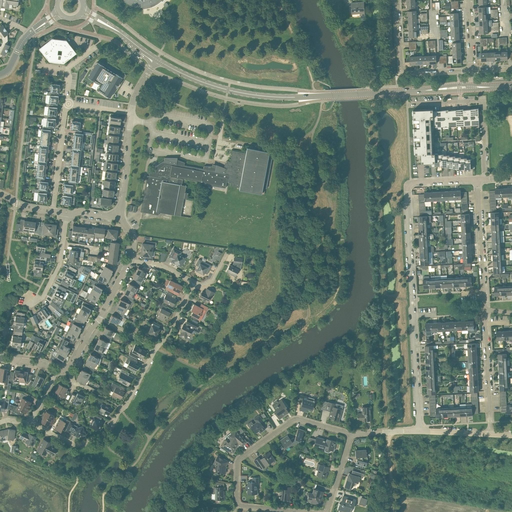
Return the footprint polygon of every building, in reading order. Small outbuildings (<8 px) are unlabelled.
[(0,0),(0,7),(8,8),(9,7),(16,8),(17,5),(18,5),(18,0),(0,0)] [(123,0),(125,1),(124,2),(127,4),(131,6),(135,7),(139,8),(143,8),(143,9),(147,8),(152,7),(151,6),(154,4),(154,6),(158,3),(162,1),(163,0),(123,0)] [(415,8),(415,1),(407,2),(407,8),(409,8),(409,11),(415,11),(415,8)] [(365,16),(364,2),(351,3),(352,6),(350,6),(350,11),(352,11),(352,14),(360,14),(360,16),(365,16)] [(2,40),(8,40),(7,35),(9,34),(5,29),(0,33),(0,34),(2,37),(2,40)] [(52,39),(49,41),(39,49),(49,62),(54,62),(55,63),(58,63),(59,63),(63,63),(76,53),(66,40),(64,40),(64,41),(61,41),(57,40),(54,39),(52,39)] [(453,49),(461,49),(460,42),(459,42),(459,39),(453,40),(453,43),(452,43),(453,49)] [(0,47),(7,51),(9,46),(8,45),(8,40),(2,40),(2,44),(1,46),(0,47)] [(102,95),(108,99),(115,89),(118,84),(121,79),(114,74),(114,75),(102,68),(103,67),(96,63),(86,79),(93,83),(93,82),(99,86),(96,91),(102,95)] [(47,95),(50,95),(54,96),(55,93),(59,93),(60,85),(51,84),(50,92),(48,92),(47,95)] [(46,107),(48,107),(53,107),(53,104),(57,105),(58,96),(54,96),(50,95),(49,104),(46,103),(46,107)] [(48,107),(47,115),(45,115),(44,118),(47,118),(51,119),(52,116),(56,116),(57,108),(53,107),(48,107)] [(471,109),(472,125),(479,125),(479,110),(479,108),(471,109)] [(430,166),(436,166),(435,153),(433,153),(431,118),(434,118),(433,111),(433,109),(430,109),(430,110),(428,111),(428,109),(413,110),(416,163),(430,163),(430,166)] [(457,126),(464,126),(463,110),(463,109),(456,110),(457,126)] [(464,126),(472,125),(471,109),(463,110),(464,126)] [(434,127),(442,127),(441,110),(433,111),(434,118),(434,127)] [(442,127),(449,127),(448,111),(448,110),(441,110),(442,127)] [(449,127),(457,126),(456,110),(448,111),(449,127)] [(113,117),(110,117),(110,123),(110,125),(114,126),(114,123),(119,124),(120,122),(121,118),(118,118),(118,116),(114,116),(113,117)] [(47,118),(46,127),(43,126),(43,129),(50,130),(50,127),(55,128),(56,119),(51,119),(47,118)] [(74,133),(81,134),(82,131),(79,131),(80,122),(72,121),(71,130),(75,130),(74,133)] [(120,127),(114,126),(110,125),(108,134),(113,135),(113,132),(118,133),(118,131),(119,131),(120,127)] [(50,130),(43,129),(41,129),(40,137),(49,139),(50,130)] [(73,141),(82,142),(83,134),(81,134),(74,133),(73,141)] [(119,136),(113,135),(108,134),(107,143),(108,144),(116,145),(116,142),(117,142),(117,140),(118,140),(119,136)] [(49,139),(40,137),(40,146),(48,147),(49,139)] [(82,142),(73,141),(72,149),(81,150),(82,142)] [(118,145),(116,145),(108,144),(107,153),(116,154),(116,151),(117,149),(118,149),(118,145)] [(48,147),(40,146),(39,154),(47,155),(48,147)] [(203,168),(201,181),(200,183),(225,188),(226,182),(231,183),(230,186),(239,188),(239,190),(244,191),(261,194),(263,188),(266,188),(271,164),(272,159),(268,158),(269,152),(247,148),(246,153),(232,150),(230,161),(227,161),(225,168),(216,165),(212,164),(212,166),(204,166),(203,168)] [(81,150),(72,149),(71,157),(80,159),(81,150)] [(107,153),(106,162),(115,163),(116,160),(116,158),(117,158),(118,154),(116,154),(107,153)] [(47,155),(39,154),(38,162),(46,163),(47,155)] [(80,159),(71,157),(70,166),(79,167),(80,159)] [(183,178),(201,181),(203,168),(202,168),(184,165),(185,162),(177,160),(177,158),(165,158),(164,161),(163,161),(156,166),(155,172),(150,171),(149,176),(147,176),(145,185),(146,185),(141,211),(140,211),(140,212),(158,215),(159,212),(174,215),(181,216),(184,198),(185,198),(187,197),(188,194),(187,192),(185,192),(186,186),(182,185),(183,178)] [(46,163),(38,162),(37,170),(46,171),(46,163)] [(106,162),(104,162),(103,171),(105,171),(110,172),(110,171),(111,169),(116,169),(116,167),(117,167),(117,163),(115,163),(106,162)] [(79,167),(70,166),(69,174),(78,175),(79,167)] [(46,171),(37,170),(36,178),(37,178),(44,179),(45,179),(46,171)] [(110,171),(110,172),(105,171),(104,180),(109,181),(110,178),(114,178),(115,176),(116,176),(116,172),(110,171)] [(77,183),(78,175),(69,174),(68,182),(69,182),(76,183),(77,183)] [(44,179),(37,178),(37,181),(39,181),(38,190),(43,190),(47,191),(48,182),(44,182),(44,179)] [(109,181),(104,180),(103,189),(113,190),(113,187),(114,185),(115,181),(109,181)] [(75,186),(76,183),(69,182),(68,185),(64,184),(63,193),(67,193),(72,194),(73,185),(75,186)] [(38,190),(36,189),(36,193),(38,193),(37,201),(46,202),(47,194),(43,193),(43,190),(38,190)] [(113,190),(103,189),(102,198),(111,199),(112,196),(112,194),(113,194),(114,190),(113,190)] [(74,194),(72,194),(67,193),(67,196),(63,196),(62,204),(71,205),(72,197),(74,197),(74,194)] [(102,198),(99,198),(98,202),(100,203),(100,204),(103,204),(103,205),(103,206),(104,207),(105,208),(106,207),(107,207),(108,206),(108,205),(111,205),(111,203),(112,203),(112,199),(111,199),(102,198)] [(17,224),(15,230),(19,231),(23,231),(23,230),(29,231),(30,221),(24,221),(24,225),(20,224),(17,224)] [(36,222),(30,221),(29,231),(34,232),(34,233),(38,234),(39,232),(39,227),(35,226),(36,222)] [(48,235),(50,224),(44,223),(43,232),(39,232),(38,234),(38,235),(42,236),(43,234),(48,235)] [(56,225),(50,224),(48,235),(54,235),(54,237),(57,238),(58,231),(55,230),(56,225)] [(75,236),(77,237),(78,227),(79,225),(76,225),(76,226),(73,226),(72,231),(69,230),(68,237),(71,238),(72,234),(75,235),(75,236)] [(108,247),(118,248),(119,243),(115,242),(116,239),(117,231),(108,229),(108,230),(105,229),(104,236),(107,237),(111,238),(110,245),(109,245),(108,247)] [(141,249),(152,251),(153,247),(154,248),(155,247),(156,247),(156,246),(156,242),(148,241),(148,244),(142,244),(141,249)] [(37,252),(36,256),(50,258),(51,254),(45,253),(46,247),(37,245),(36,251),(38,251),(37,252)] [(70,250),(69,255),(80,257),(80,251),(82,252),(82,248),(73,247),(73,250),(70,250)] [(180,255),(181,252),(173,248),(168,258),(172,260),(171,261),(180,266),(185,258),(180,255)] [(152,257),(152,251),(141,249),(141,255),(146,256),(145,259),(152,260),(153,257),(152,257)] [(83,257),(80,257),(69,255),(69,261),(72,261),(71,265),(80,266),(81,260),(83,261),(83,257)] [(50,258),(36,256),(36,259),(36,260),(35,260),(34,265),(43,267),(44,260),(50,261),(50,258)] [(234,262),(232,266),(230,265),(226,272),(235,276),(238,270),(241,270),(242,263),(242,259),(234,258),(233,262),(234,262)] [(211,266),(207,263),(201,261),(196,271),(203,275),(204,273),(207,274),(211,266)] [(105,266),(103,270),(107,272),(106,273),(110,275),(113,270),(107,267),(108,264),(106,263),(105,266)] [(41,277),(43,267),(34,265),(33,271),(35,271),(35,272),(34,272),(33,275),(41,277)] [(67,270),(64,274),(72,278),(77,269),(70,266),(68,269),(69,269),(68,270),(67,270)] [(83,273),(87,275),(91,268),(84,267),(83,273)] [(135,273),(144,277),(147,272),(138,268),(135,273)] [(103,270),(100,275),(104,277),(108,279),(110,275),(106,273),(107,272),(103,270)] [(141,282),(144,277),(135,273),(133,278),(136,280),(135,282),(141,286),(142,283),(141,282)] [(68,287),(72,278),(64,274),(62,279),(63,280),(63,281),(62,281),(61,284),(68,287)] [(106,283),(108,279),(104,277),(100,275),(98,274),(96,279),(95,281),(101,285),(102,285),(104,282),(106,283)] [(170,280),(168,284),(165,289),(173,293),(174,290),(179,293),(183,286),(176,283),(176,282),(171,279),(171,280),(170,280)] [(96,291),(100,293),(102,289),(100,287),(101,285),(95,281),(92,280),(91,283),(94,285),(92,289),(96,290),(96,291)] [(139,288),(141,286),(135,282),(133,285),(129,283),(127,289),(135,293),(138,288),(139,288)] [(54,294),(62,298),(65,299),(68,293),(66,292),(67,289),(60,285),(58,288),(59,289),(58,290),(57,289),(54,294)] [(214,292),(211,291),(207,288),(205,293),(202,291),(199,297),(202,299),(202,300),(208,303),(211,296),(212,297),(214,292)] [(96,290),(92,289),(89,294),(93,296),(94,295),(98,297),(100,293),(96,291),(96,290)] [(133,298),(135,293),(127,289),(124,294),(127,295),(126,298),(132,301),(133,299),(133,298)] [(172,294),(168,292),(167,292),(162,302),(173,306),(176,299),(171,297),(172,294)] [(95,302),(98,297),(94,295),(93,296),(89,294),(87,293),(84,299),(92,304),(93,301),(95,302)] [(62,298),(54,294),(52,299),(53,299),(52,302),(52,301),(50,304),(56,309),(58,307),(62,298)] [(118,304),(127,309),(129,310),(131,305),(133,305),(134,302),(132,301),(126,298),(125,301),(121,299),(118,304)] [(88,313),(91,309),(89,307),(90,305),(83,301),(82,304),(83,304),(81,308),(85,310),(84,311),(88,313)] [(56,309),(50,304),(48,306),(48,307),(46,308),(45,306),(41,310),(46,317),(54,311),(56,309)] [(126,315),(129,310),(127,309),(118,304),(115,309),(119,311),(117,314),(123,317),(125,315),(126,315)] [(167,319),(168,317),(170,313),(165,310),(167,307),(161,304),(159,307),(161,308),(158,314),(159,315),(158,318),(164,321),(166,318),(167,319)] [(208,308),(206,306),(201,304),(199,307),(194,304),(190,310),(193,312),(191,315),(192,316),(191,316),(191,317),(193,318),(195,319),(197,320),(198,319),(199,319),(201,315),(200,315),(201,312),(204,313),(206,311),(208,308)] [(86,317),(88,313),(84,311),(85,310),(81,308),(78,314),(76,313),(82,316),(82,315),(86,317)] [(46,317),(41,310),(37,313),(38,314),(36,315),(30,317),(33,325),(39,322),(46,317)] [(15,321),(24,322),(25,313),(22,313),(22,312),(17,312),(17,314),(17,315),(17,316),(16,316),(15,321)] [(82,316),(76,313),(74,317),(75,317),(74,320),(80,323),(81,320),(84,322),(86,317),(82,315),(82,316)] [(126,319),(123,317),(117,314),(116,317),(112,315),(109,320),(118,325),(120,320),(125,322),(126,319)] [(48,319),(45,321),(50,329),(52,327),(53,328),(57,325),(55,322),(51,325),(48,319)] [(80,323),(74,320),(72,319),(71,322),(69,326),(75,329),(75,330),(79,332),(81,327),(78,326),(80,323)] [(22,332),(24,322),(15,321),(14,326),(16,326),(16,328),(15,328),(14,331),(22,332)] [(160,325),(153,321),(151,325),(152,325),(148,333),(156,337),(160,329),(159,328),(160,325)] [(187,323),(185,326),(183,325),(180,331),(181,332),(179,336),(185,339),(188,335),(189,335),(192,329),(193,327),(189,324),(187,323)] [(75,329),(69,326),(67,332),(72,335),(73,334),(77,336),(79,332),(75,330),(75,329)] [(106,334),(105,337),(111,340),(112,338),(111,337),(114,332),(105,327),(103,333),(106,334)] [(21,342),(22,332),(14,331),(14,334),(15,334),(14,336),(13,336),(12,341),(21,342)] [(72,335),(67,332),(63,338),(71,343),(73,340),(74,341),(77,336),(73,334),(72,335)] [(99,338),(97,343),(105,348),(108,342),(109,343),(111,340),(105,337),(103,340),(99,338)] [(71,343),(63,338),(61,343),(62,343),(60,347),(64,349),(63,350),(67,352),(70,347),(67,346),(69,341),(71,343)] [(30,340),(29,343),(26,348),(29,349),(30,346),(33,348),(34,347),(35,348),(34,349),(39,352),(40,351),(42,352),(47,342),(45,340),(43,344),(34,339),(33,342),(30,340)] [(20,351),(21,342),(12,341),(11,346),(13,346),(13,348),(17,348),(16,350),(20,351)] [(105,348),(97,343),(94,348),(97,350),(96,353),(105,357),(105,356),(103,355),(103,353),(105,348)] [(138,356),(142,358),(146,351),(135,346),(132,351),(131,351),(129,355),(137,359),(138,356)] [(65,356),(67,352),(63,350),(64,349),(60,347),(57,352),(56,352),(61,355),(61,354),(65,356)] [(61,355),(56,352),(55,351),(53,356),(54,356),(53,359),(59,362),(60,359),(63,361),(65,356),(61,354),(61,355)] [(104,359),(105,357),(96,353),(94,356),(91,354),(88,359),(96,363),(99,365),(101,359),(101,358),(102,357),(104,359)] [(135,364),(136,363),(131,361),(133,358),(129,356),(126,361),(129,362),(126,367),(135,372),(138,366),(135,364)] [(96,363),(88,359),(85,364),(89,366),(87,369),(93,372),(95,369),(94,368),(96,363)] [(123,370),(117,367),(113,365),(112,368),(116,370),(121,373),(118,380),(124,383),(123,384),(127,386),(129,381),(130,382),(132,378),(122,373),(123,370)] [(0,368),(0,380),(5,381),(4,384),(8,384),(9,375),(6,375),(7,369),(0,368)] [(92,374),(93,372),(87,369),(86,371),(82,369),(79,375),(88,379),(90,374),(92,374)] [(14,380),(20,381),(21,371),(15,370),(15,372),(11,372),(9,381),(14,381),(14,380)] [(27,372),(21,371),(20,381),(25,382),(25,383),(28,384),(32,375),(27,374),(27,372)] [(41,377),(41,376),(39,374),(37,377),(36,377),(34,382),(31,380),(28,386),(32,388),(33,385),(35,386),(36,385),(39,387),(44,378),(41,377)] [(85,384),(88,379),(79,375),(76,380),(85,384)] [(121,387),(116,384),(113,383),(109,389),(114,391),(111,395),(115,397),(115,396),(121,399),(124,392),(119,390),(121,387)] [(66,399),(67,396),(69,391),(66,390),(67,388),(59,384),(53,395),(54,396),(56,397),(58,397),(59,395),(63,397),(62,397),(66,399)] [(19,403),(29,408),(31,405),(30,405),(31,402),(26,399),(27,396),(21,393),(19,398),(21,400),(19,403)] [(77,393),(77,394),(76,395),(72,393),(68,401),(73,403),(74,401),(80,404),(84,397),(77,393)] [(300,395),(299,399),(302,400),(301,406),(307,408),(307,409),(312,411),(315,400),(313,400),(313,401),(307,399),(308,397),(300,395)] [(8,408),(9,399),(5,398),(5,400),(1,400),(1,402),(0,402),(0,411),(1,409),(4,409),(4,407),(8,408)] [(286,406),(283,402),(282,400),(280,402),(281,403),(274,407),(276,410),(274,412),(279,419),(287,413),(286,412),(288,411),(285,407),(286,406)] [(328,402),(327,405),(326,410),(331,411),(329,418),(333,419),(333,420),(339,421),(342,409),(335,407),(336,404),(328,402)] [(28,411),(29,408),(19,403),(18,407),(15,405),(12,411),(18,414),(20,411),(26,413),(27,411),(28,411)] [(112,409),(103,404),(101,407),(98,406),(95,411),(101,414),(103,412),(109,415),(112,409)] [(357,414),(357,415),(357,420),(363,420),(363,421),(370,420),(370,407),(362,407),(362,414),(357,414)] [(46,411),(45,413),(44,413),(41,419),(42,420),(41,422),(48,425),(49,424),(52,425),(56,418),(53,416),(53,415),(46,411)] [(95,418),(96,415),(91,412),(89,415),(94,418),(90,426),(94,428),(95,430),(101,428),(101,426),(103,422),(95,418)] [(265,423),(259,416),(259,415),(253,419),(256,422),(253,424),(251,421),(247,424),(249,427),(251,427),(255,433),(259,431),(260,433),(265,429),(262,425),(265,423)] [(61,432),(62,429),(65,430),(70,421),(67,419),(65,422),(59,419),(54,428),(61,432)] [(71,422),(69,426),(66,431),(76,436),(77,437),(82,435),(82,436),(86,435),(84,431),(82,426),(78,428),(78,427),(74,425),(74,424),(71,422)] [(239,426),(236,429),(226,437),(221,446),(232,452),(236,446),(235,446),(238,443),(242,445),(246,442),(240,434),(243,431),(239,426)] [(300,440),(302,435),(304,430),(298,428),(295,438),(293,438),(291,440),(287,435),(280,440),(286,449),(296,442),(298,442),(299,440),(300,440)] [(13,440),(14,435),(15,430),(9,429),(9,430),(6,431),(6,430),(0,431),(0,440),(7,439),(13,440)] [(29,433),(28,434),(22,432),(20,438),(26,440),(25,442),(33,446),(35,441),(34,441),(36,437),(29,433)] [(317,437),(314,445),(325,448),(325,451),(326,452),(328,452),(330,452),(330,450),(331,450),(333,446),(334,446),(336,441),(327,439),(326,441),(323,440),(323,439),(317,437)] [(52,443),(46,440),(43,439),(37,451),(46,455),(47,453),(53,456),(57,448),(51,445),(52,443)] [(367,457),(366,454),(366,449),(355,450),(355,457),(357,457),(358,459),(357,459),(355,463),(366,466),(367,462),(367,461),(367,458),(367,457)] [(275,460),(272,456),(269,452),(264,455),(264,456),(260,459),(259,457),(254,461),(258,467),(260,467),(262,469),(275,460)] [(228,461),(226,460),(217,455),(212,463),(215,465),(215,473),(219,473),(225,473),(225,466),(228,461)] [(327,466),(323,465),(318,464),(317,469),(318,470),(317,476),(325,478),(327,472),(326,472),(327,466)] [(352,470),(351,474),(348,473),(344,488),(351,490),(353,481),(358,483),(360,477),(363,478),(364,474),(352,470)] [(259,478),(258,478),(253,478),(252,482),(247,482),(247,486),(245,486),(245,489),(247,489),(247,494),(256,494),(256,485),(259,485),(259,478)] [(225,487),(219,487),(219,484),(215,483),(215,487),(214,487),(214,500),(224,500),(225,493),(224,493),(224,490),(223,490),(223,488),(225,488),(225,487)] [(291,492),(291,487),(288,487),(288,489),(280,488),(279,499),(287,500),(288,492),(291,492)] [(322,495),(321,494),(322,491),(314,489),(312,493),(308,492),(307,499),(311,500),(311,503),(318,504),(318,503),(319,503),(319,500),(320,501),(322,495)] [(356,499),(348,497),(343,496),(341,504),(339,503),(337,509),(344,511),(345,509),(349,510),(350,507),(354,508),(356,499)]
